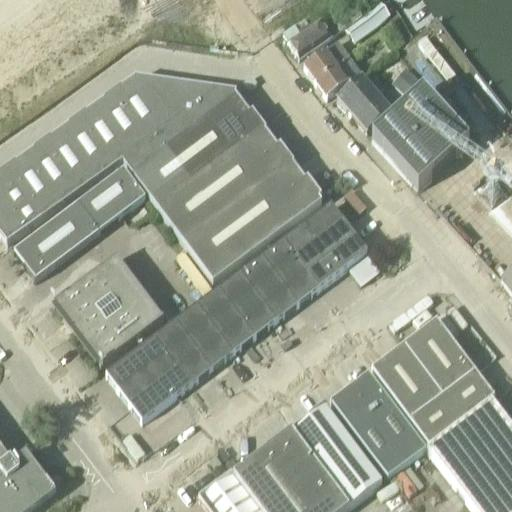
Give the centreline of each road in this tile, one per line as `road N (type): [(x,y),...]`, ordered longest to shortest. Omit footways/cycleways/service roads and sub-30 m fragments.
road 1 (unclassified): [(119,503),(439,264)]
road 2 (unclassified): [(0,161),(146,58),(272,73)]
road 3 (unclassified): [(439,264),(272,73)]
road 4 (unclassified): [(119,503),(0,344)]
